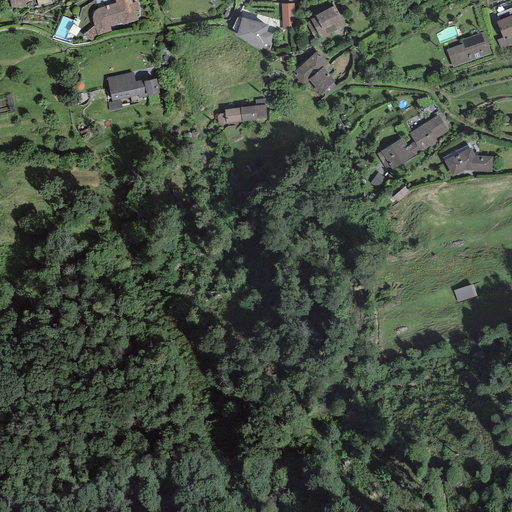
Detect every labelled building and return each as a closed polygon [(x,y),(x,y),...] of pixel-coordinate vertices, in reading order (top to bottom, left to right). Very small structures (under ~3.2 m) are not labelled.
[(27,0),(9,0),(11,10),(26,7),(25,3),(29,2),(27,0)] [(114,0),(116,3),(99,8),(97,9),(94,11),(93,14),(92,18),(94,26),(83,35),(91,41),(97,35),(112,31),(110,26),(123,23),(123,25),(138,21),(135,10),(139,9),(136,0),(114,0)] [(294,4),(281,4),(282,30),(295,29),(294,4)] [(345,25),(335,5),(315,15),(316,17),(310,20),(310,21),(306,23),(315,38),(319,36),(321,40),(330,35),(329,34),(345,25)] [(511,8),(497,14),(499,20),(511,15),(511,8)] [(511,15),(499,20),(496,22),(502,37),(497,40),(501,49),(511,44),(511,15)] [(268,25),(242,17),(236,36),(261,50),(262,48),(269,50),(272,44),(270,43),(273,34),(266,32),(268,25)] [(484,32),(461,40),(463,44),(446,50),(453,67),(492,54),(484,32)] [(333,68),(317,51),(292,73),(302,86),(310,80),(308,79),(323,67),(328,72),(333,68)] [(328,72),(323,67),(308,79),(310,80),(321,94),(323,93),(325,95),(337,87),(333,83),(335,82),(328,72)] [(134,72),(107,77),(112,101),(138,96),(139,99),(147,97),(147,96),(159,93),(156,78),(145,81),(145,80),(136,81),(134,72)] [(121,100),(108,103),(109,111),(123,109),(121,100)] [(266,105),(240,107),(242,122),(257,120),(257,119),(267,118),(266,105)] [(242,122),(240,107),(224,110),(225,113),(219,114),(217,116),(218,124),(242,122)] [(449,131),(438,115),(409,133),(414,142),(421,152),(437,142),(436,139),(449,131)] [(421,152),(414,142),(407,146),(402,138),(376,154),(388,173),(421,153),(421,152)] [(471,148),(444,161),(453,176),(465,170),(492,172),(493,157),(475,156),(471,148)] [(386,179),(378,173),(370,183),(378,189),(386,179)] [(409,191),(405,186),(393,197),(397,201),(409,191)]
